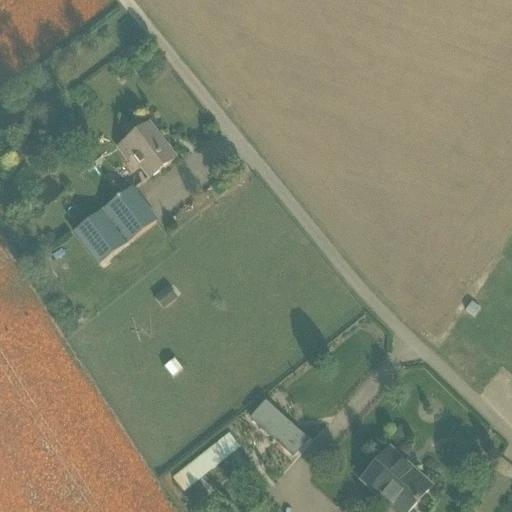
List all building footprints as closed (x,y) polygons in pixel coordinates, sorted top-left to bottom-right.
[(176,161),(149,126),(117,150),(127,164),(131,161),(147,182),(176,161)] [(100,268),(157,224),(132,190),(74,234),(100,268)] [(164,312),(173,304),(163,292),(154,300),(164,312)] [(307,444),(265,407),(252,421),(293,459),(307,444)] [(183,496),(239,451),(228,436),(171,481),(183,496)] [(389,511),(410,511),(432,489),(390,450),(359,483),(389,511)]
